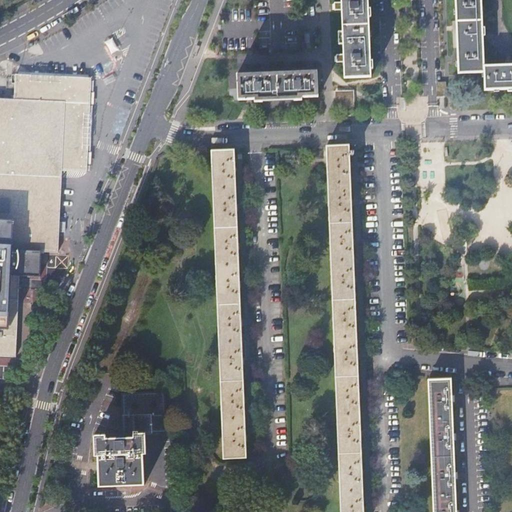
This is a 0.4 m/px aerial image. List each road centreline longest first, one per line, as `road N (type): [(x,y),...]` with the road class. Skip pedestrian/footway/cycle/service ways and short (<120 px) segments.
road 1 (secondary): [(148,125),(47,386),(18,511)]
road 2 (residential): [(254,136),(269,453),(257,464),(213,474)]
road 3 (residential): [(389,356),(380,131)]
road 4 (residential): [(383,511),(377,368),(389,356)]
road 5 (residential): [(467,363),(472,511)]
road 6 (secondary): [(198,0),(148,125)]
road 7 (residential): [(380,131),(511,125)]
road 8 (residential): [(254,136),(380,131)]
